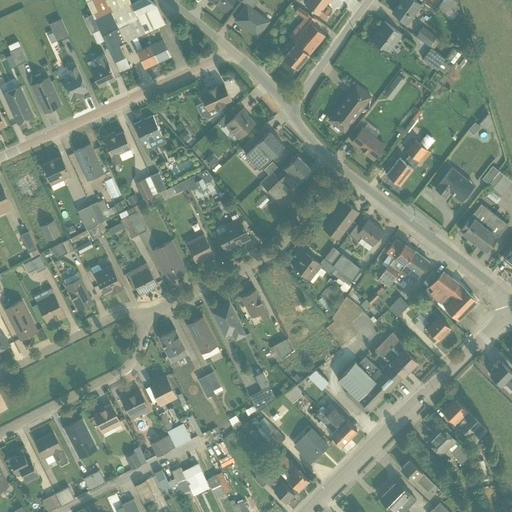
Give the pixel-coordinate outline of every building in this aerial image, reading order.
[(211,0),(225,10),(232,0),(211,0)] [(319,0),(316,5),(336,20),(343,10),(337,5),(340,0),(319,0)] [(397,0),(390,10),(406,22),(420,3),(416,0),(397,0)] [(469,0),(453,0),(449,9),(465,17),(472,1),(469,0)] [(233,20),(256,37),(268,21),(245,3),(233,20)] [(104,12),(94,17),(105,44),(116,39),(104,12)] [(66,43),(81,36),(73,17),(58,23),(66,43)] [(281,53),(296,66),(324,32),(309,20),(281,53)] [(370,38),(388,51),(401,33),(384,20),(370,38)] [(431,29),(426,37),(441,46),(446,38),(431,29)] [(157,60),(170,54),(161,36),(149,41),(157,60)] [(31,39),(19,43),(23,55),(19,56),(23,68),(39,62),(31,39)] [(157,60),(149,41),(135,47),(144,66),(157,60)] [(442,47),(433,60),(456,74),(470,51),(463,47),(457,56),(442,47)] [(0,77),(9,74),(0,50),(0,77)] [(98,87),(115,79),(104,52),(94,57),(98,66),(90,69),(98,87)] [(130,71),(141,68),(138,57),(126,60),(130,71)] [(81,95),(79,92),(86,89),(75,65),(65,69),(68,76),(60,79),(69,100),(81,95)] [(401,101),(418,79),(410,73),(393,94),(401,101)] [(42,111),(60,103),(47,74),(29,81),(42,111)] [(207,111),(231,100),(223,82),(199,93),(207,111)] [(327,118),(344,131),(371,96),(354,83),(327,118)] [(17,123),(34,115),(20,85),(3,93),(17,123)] [(236,138),(255,121),(242,107),(223,124),(236,138)] [(141,143),(161,134),(152,114),(133,123),(141,143)] [(349,141),(373,160),(387,141),(364,122),(349,141)] [(487,122),(479,129),(492,142),(500,135),(487,122)] [(130,147),(121,129),(102,138),(114,163),(121,160),(118,154),(130,147)] [(257,168),(283,145),(269,130),(244,153),(257,168)] [(401,183),(428,151),(414,139),(387,171),(401,183)] [(86,179),(103,172),(89,142),(73,150),(86,179)] [(182,156),(188,148),(183,144),(177,152),(182,156)] [(309,166),(297,153),(275,174),(272,171),(260,182),(281,204),(292,193),(281,181),(289,173),(295,178),(309,166)] [(49,184),(69,175),(61,156),(41,164),(49,184)] [(170,207),(165,196),(171,194),(174,201),(179,199),(183,196),(210,185),(215,197),(228,191),(219,167),(210,171),(213,178),(209,174),(177,186),(170,168),(181,158),(167,164),(170,171),(146,180),(153,199),(143,208),(131,213),(134,221),(120,226),(122,232),(138,226),(142,236),(157,230),(151,214),(170,207)] [(504,188),(497,194),(505,202),(511,195),(511,169),(506,163),(493,176),(504,188)] [(460,201),(473,185),(451,166),(433,188),(444,196),(449,191),(460,201)] [(115,190),(112,192),(118,203),(132,195),(123,178),(112,184),(115,190)] [(26,181),(27,193),(38,192),(37,180),(26,181)] [(0,212),(11,207),(1,187),(0,187),(0,212)] [(434,193),(431,198),(441,205),(444,200),(434,193)] [(144,195),(137,198),(141,206),(148,202),(144,195)] [(115,198),(89,209),(96,227),(139,210),(135,200),(119,207),(115,198)] [(322,227),(337,239),(358,211),(343,199),(322,227)] [(472,240),(494,213),(481,202),(459,229),(472,240)] [(472,240),(486,251),(505,223),(494,213),(472,240)] [(224,251),(249,238),(238,216),(213,229),(224,251)] [(65,217),(52,223),(58,238),(72,232),(65,217)] [(372,245),(383,230),(367,218),(356,233),(372,245)] [(31,233),(41,257),(50,253),(40,229),(31,233)] [(84,242),(99,234),(97,229),(82,236),(84,242)] [(195,262),(212,253),(202,233),(184,242),(195,262)] [(393,257),(403,243),(395,237),(385,251),(393,257)] [(53,249),(55,256),(65,252),(66,256),(83,249),(79,239),(53,249)] [(168,278),(186,269),(171,239),(153,248),(168,278)] [(388,263),(399,270),(414,249),(404,241),(403,243),(393,257),(388,263)] [(101,242),(89,249),(92,254),(104,247),(101,242)] [(413,281),(429,259),(414,249),(399,270),(413,281)] [(309,280),(321,264),(304,251),(292,267),(309,280)] [(34,262),(39,273),(57,266),(52,255),(34,262)] [(139,293),(157,284),(145,262),(128,271),(139,293)] [(103,296),(122,287),(111,263),(92,272),(103,296)] [(439,300),(457,282),(444,269),(426,287),(439,300)] [(76,310),(92,302),(79,276),(63,284),(76,310)] [(458,317),(476,299),(458,283),(440,301),(458,317)] [(47,323),(64,314),(51,287),(33,296),(47,323)] [(260,319),(268,315),(254,288),(239,296),(250,317),(257,313),(260,319)] [(408,315),(420,304),(411,295),(400,307),(408,315)] [(328,301),(335,311),(341,307),(334,297),(328,301)] [(18,339),(37,330),(21,298),(3,307),(18,339)] [(377,299),(371,303),(378,312),(383,308),(377,299)] [(233,338),(245,332),(229,301),(211,310),(223,334),(229,331),(233,338)] [(438,340),(450,326),(431,309),(419,323),(438,340)] [(199,353),(216,344),(202,315),(185,324),(199,353)] [(169,363),(187,354),(175,328),(157,336),(169,363)] [(299,336),(281,346),(288,359),(306,349),(299,336)] [(402,375),(417,360),(403,346),(388,361),(390,363),(402,375)] [(402,375),(390,363),(381,371),(363,353),(337,379),(368,409),(402,375)] [(225,370),(209,377),(219,397),(235,390),(225,370)] [(268,407),(288,399),(275,371),(267,374),(272,387),(261,392),(268,407)] [(160,405),(176,397),(165,375),(148,383),(160,405)] [(296,390),(299,402),(315,397),(311,385),(296,390)] [(130,418),(149,410),(139,388),(120,397),(130,418)] [(194,394),(189,396),(195,409),(200,407),(194,394)] [(463,432),(476,419),(454,397),(441,410),(463,432)] [(101,433),(120,423),(111,403),(91,413),(101,433)] [(348,438),(356,429),(333,406),(324,414),(348,438)] [(258,408),(248,413),(251,418),(261,413),(258,408)] [(289,418),(295,414),(291,408),(285,412),(289,418)] [(240,416),(243,427),(252,425),(248,414),(240,416)] [(348,438),(324,414),(317,421),(341,445),(348,438)] [(275,415),(265,424),(269,428),(268,428),(285,446),(295,437),(275,415)] [(201,416),(196,418),(200,430),(205,428),(201,416)] [(79,456),(96,447),(81,417),(63,425),(79,456)] [(415,418),(393,438),(397,443),(419,423),(415,418)] [(161,442),(168,455),(203,436),(195,420),(178,429),(179,432),(161,442)] [(310,462),(328,444),(311,426),(293,444),(310,462)] [(441,456),(456,440),(442,427),(427,443),(441,456)] [(56,465),(67,459),(52,431),(32,442),(41,458),(50,454),(56,465)] [(233,440),(228,443),(235,453),(240,450),(233,440)] [(471,461),(480,453),(472,444),(464,452),(471,461)] [(19,484),(37,474),(25,450),(7,460),(19,484)] [(141,467),(150,464),(146,451),(137,454),(141,467)] [(233,466),(244,460),(241,452),(229,458),(233,466)] [(297,489),(307,479),(284,456),(274,466),(297,489)] [(412,481),(422,472),(409,458),(398,467),(412,481)] [(240,499),(234,472),(216,476),(212,462),(183,469),(185,477),(177,478),(175,468),(165,471),(169,488),(183,485),(186,495),(197,492),(198,496),(223,490),(226,503),(240,499)] [(89,478),(95,491),(117,482),(111,469),(89,478)] [(285,501),(293,493),(271,471),(263,478),(285,501)] [(163,477),(147,481),(153,502),(168,498),(163,477)] [(390,511),(404,511),(416,500),(401,485),(382,504),(390,511)] [(123,509),(135,507),(134,503),(129,504),(128,496),(120,497),(123,509)] [(151,511),(146,497),(134,502),(138,511),(151,511)] [(254,497),(241,502),(245,511),(256,511),(259,511),(254,497)] [(462,511),(452,501),(439,511),(462,511)]
